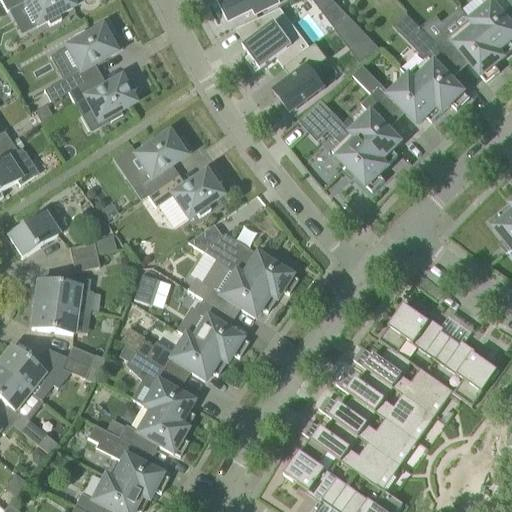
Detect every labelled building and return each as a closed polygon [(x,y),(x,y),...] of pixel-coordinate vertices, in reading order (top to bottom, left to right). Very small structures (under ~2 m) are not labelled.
[(3,0),(0,2),(6,14),(24,5),(37,29),(47,23),(49,28),(61,22),(58,17),(73,9),(68,0),(3,0)] [(218,0),(228,21),(226,21),(227,23),(251,11),(254,17),(280,4),(279,2),(277,3),(276,0),(218,0)] [(305,0),(304,1),(334,32),(350,21),(343,14),(329,0),(305,0)] [(511,0),(479,0),(487,10),(471,23),(502,61),(511,53),(511,46),(510,44),(511,42),(511,29),(502,18),(511,9),(511,0)] [(277,60),(278,59),(285,68),(283,69),(284,70),(310,50),(305,44),(304,45),(281,15),(282,13),(281,11),(236,32),(237,33),(241,31),(251,44),(247,47),(244,49),(250,58),(246,61),(257,75),(277,60)] [(495,68),(502,61),(471,23),(451,40),(448,36),(436,46),(455,67),(465,59),(486,85),(500,74),(495,68)] [(75,45),(66,50),(79,74),(43,93),(50,105),(68,96),(93,82),(87,71),(123,51),(114,36),(107,40),(101,30),(87,38),(84,34),(73,40),(75,45)] [(451,107),(457,113),(469,101),(446,77),(455,67),(436,46),(424,57),(428,61),(409,79),(444,114),(451,107)] [(284,70),(283,71),(290,80),(272,93),(289,117),(325,91),(311,73),(326,62),(315,47),(310,50),(284,70)] [(136,92),(127,77),(99,93),(93,82),(68,96),(74,108),(79,105),(86,116),(91,113),(98,126),(108,120),(110,125),(122,118),(119,114),(134,106),(128,96),(136,92)] [(432,126),(444,114),(409,79),(391,97),(381,88),(371,97),(391,118),(400,109),(418,127),(426,120),(432,126)] [(371,117),(352,135),(387,170),(398,158),(392,152),(400,145),(383,127),(391,118),(371,97),(361,107),(371,117)] [(331,114),(322,104),(300,123),(310,134),(331,114)] [(42,126),(53,119),(46,108),(35,114),(42,126)] [(344,173),(351,180),(355,177),(373,195),(385,183),(379,177),(387,170),(352,135),(331,114),(319,125),(328,134),(340,146),(332,154),(347,170),(344,173)] [(0,136),(0,151),(11,145),(4,134),(0,136)] [(142,203),(147,200),(171,183),(164,173),(191,154),(181,140),(174,145),(168,136),(154,145),(151,141),(140,148),(143,153),(135,159),(142,169),(126,180),(142,203)] [(11,145),(0,151),(0,201),(3,200),(0,195),(16,185),(19,189),(38,177),(21,152),(17,154),(11,145)] [(49,159),(39,163),(42,171),(52,166),(49,159)] [(147,200),(155,211),(172,199),(187,222),(196,215),(199,220),(210,212),(207,208),(221,198),(215,189),(222,185),(212,170),(178,193),(171,183),(147,200)] [(100,213),(107,223),(118,216),(111,205),(100,213)] [(502,247),(509,254),(509,255),(511,252),(511,207),(511,206),(498,217),(503,223),(495,230),(506,244),(502,247)] [(20,227),(5,237),(22,262),(57,238),(44,218),(23,231),(20,227)] [(222,240),(213,228),(187,246),(216,264),(234,275),(276,302),(281,293),(288,298),(298,283),(276,269),(279,265),(269,259),(266,263),(256,257),(254,260),(222,240)] [(94,246),(69,252),(72,264),(96,258),(94,246)] [(96,258),(72,264),(74,276),(99,270),(96,258)] [(202,302),(226,318),(233,307),(254,321),(260,311),(267,316),(276,302),(234,275),(216,264),(202,286),(195,281),(187,293),(202,302)] [(133,302),(148,307),(156,282),(141,277),(133,302)] [(38,284),(34,308),(76,314),(89,316),(92,295),(89,295),(90,284),(70,281),(69,289),(38,284)] [(219,328),(226,318),(202,302),(195,313),(193,312),(178,335),(184,339),(226,365),(232,356),(239,361),(248,346),(226,332),(219,328)] [(444,332),(442,330),(429,321),(427,324),(404,307),(379,344),(389,351),(389,350),(398,357),(398,356),(407,343),(435,363),(451,340),(442,334),(444,332)] [(76,314),(34,308),(31,332),(72,338),(76,314)] [(128,332),(119,346),(124,349),(134,355),(142,343),(143,341),(128,332)] [(134,355),(137,357),(176,381),(182,370),(204,384),(210,375),(217,379),(226,365),(184,339),(173,356),(155,345),(152,349),(142,343),(134,355)] [(451,340),(435,363),(463,383),(454,396),(453,395),(452,396),(472,410),(498,374),(475,357),(477,355),(464,346),(462,344),(460,347),(451,340)] [(90,371),(90,370),(94,359),(72,349),(67,361),(90,371)] [(0,364),(0,372),(29,395),(44,376),(11,350),(0,364)] [(143,408),(186,433),(194,418),(187,414),(192,404),(170,392),(176,381),(137,357),(134,355),(124,350),(118,359),(128,365),(126,368),(129,371),(152,392),(143,408)] [(389,351),(372,375),(394,390),(393,391),(403,397),(429,415),(429,414),(440,400),(446,404),(452,396),(453,395),(421,372),(411,386),(402,379),(412,365),(398,356),(398,357),(389,350),(389,351)] [(94,359),(90,370),(99,374),(104,361),(95,358),(94,359)] [(62,372),(85,382),(90,371),(67,361),(62,372)] [(90,371),(85,382),(94,386),(99,374),(90,370),(90,371)] [(29,395),(0,372),(0,402),(0,403),(0,418),(12,428),(49,458),(57,448),(14,414),(29,395)] [(372,375),(355,399),(377,415),(376,415),(385,422),(386,421),(411,439),(412,439),(422,424),(429,429),(436,419),(429,414),(429,415),(403,397),(394,410),(385,403),(393,391),(394,390),(372,375)] [(386,421),(385,422),(377,434),(368,428),(376,415),(377,415),(355,399),(337,424),(359,439),(359,440),(368,446),(369,446),(394,464),(395,463),(405,449),(412,453),(419,443),(412,439),(411,439),(386,421)] [(186,433),(143,408),(142,409),(150,413),(137,435),(126,428),(125,430),(119,440),(144,455),(151,444),(179,461),(188,446),(181,441),(186,433)] [(12,428),(0,418),(0,434),(5,438),(12,428)] [(112,423),(105,434),(119,441),(119,440),(125,430),(112,423)] [(337,424),(321,448),(320,448),(329,454),(328,455),(376,489),(377,488),(388,473),(394,478),(401,468),(395,463),(394,464),(369,446),(368,446),(360,459),(350,452),(359,440),(359,439),(337,424)] [(138,466),(144,455),(119,440),(119,441),(105,434),(94,428),(87,441),(97,447),(95,451),(121,465),(112,482),(105,479),(104,480),(148,502),(153,493),(160,497),(168,481),(138,466)] [(323,504),(332,510),(348,488),(319,468),(328,455),(329,454),(320,448),(321,448),(310,441),(285,477),(308,493),(306,496),(321,506),(323,504)] [(36,450),(31,455),(32,463),(38,468),(46,458),(36,450)] [(74,509),(80,511),(104,511),(105,511),(107,511),(142,511),(148,502),(104,480),(92,502),(81,496),(74,509)] [(400,511),(404,507),(377,488),(376,489),(384,495),(375,507),(348,488),(332,510),(334,511),(400,511)]
